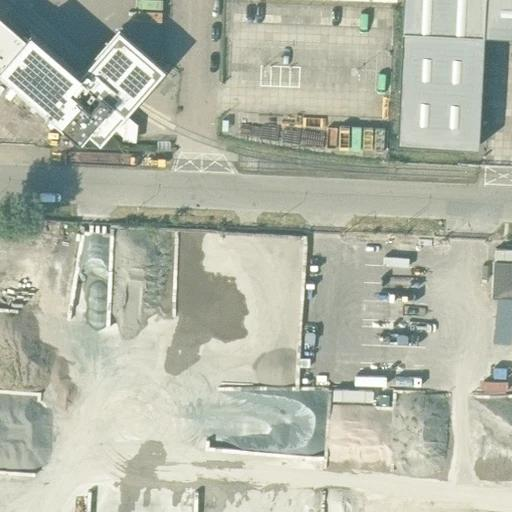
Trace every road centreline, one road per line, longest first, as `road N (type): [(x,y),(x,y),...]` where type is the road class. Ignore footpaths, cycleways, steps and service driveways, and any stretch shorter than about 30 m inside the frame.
road 1 (unclassified): [(511,214),(0,196)]
road 2 (unknown): [(197,139),(103,72),(73,14)]
